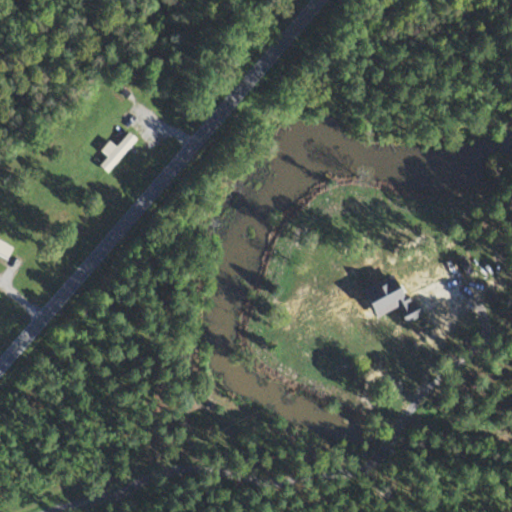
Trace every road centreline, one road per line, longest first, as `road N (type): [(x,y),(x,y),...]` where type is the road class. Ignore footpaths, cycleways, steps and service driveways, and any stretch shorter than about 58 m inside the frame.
road 1 (secondary): [(317,0),(0,365)]
road 2 (track): [(440,328),(464,249),(511,258)]
